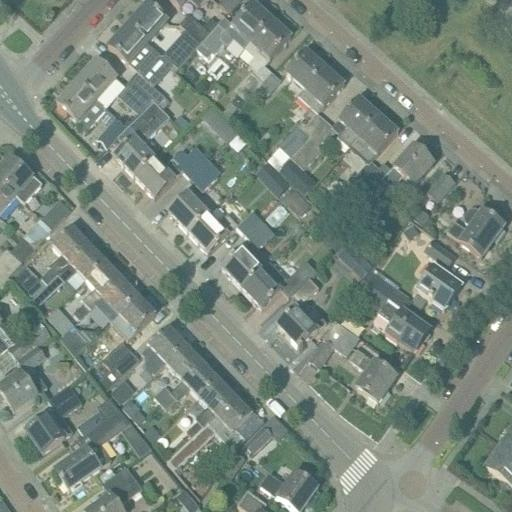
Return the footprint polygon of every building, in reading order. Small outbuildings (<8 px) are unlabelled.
[(205,0),(165,0),(178,11),(188,1),(197,9),(205,0)] [(224,0),(219,7),(228,16),(242,0),(224,0)] [(218,28),(196,53),(206,63),(212,57),(213,58),(223,47),(227,50),(233,43),(244,52),(270,23),(252,6),(238,21),(230,30),(226,35),(218,28)] [(126,29),(147,48),(167,25),(146,7),(126,29)] [(185,33),(184,35),(199,48),(217,28),(210,22),(202,30),(188,18),(179,28),(185,33)] [(270,23),(244,52),(254,61),(247,68),(254,73),(251,77),(261,86),(271,75),(265,70),(290,41),(270,23)] [(126,29),(107,51),(136,76),(129,84),(151,104),(153,102),(158,108),(157,109),(162,114),(170,105),(165,101),(141,80),(160,59),(147,48),(126,29)] [(199,48),(184,35),(163,59),(177,72),(199,48)] [(283,78),(302,95),(324,71),(305,54),(283,78)] [(95,64),(75,87),(95,104),(115,82),(95,64)] [(344,89),(324,71),(298,100),(309,111),(302,119),(305,121),(278,150),(291,162),(325,124),(318,118),(344,89)] [(261,86),(258,91),(267,99),(280,84),(271,75),(261,86)] [(234,95),(237,98),(245,105),(258,91),(261,86),(251,77),(234,95)] [(129,84),(116,99),(132,113),(140,104),(146,110),(151,104),(129,84)] [(87,134),(106,113),(95,104),(75,87),(56,108),(87,136),(88,135),(87,134)] [(237,98),(232,104),(232,107),(238,112),(245,105),(237,98)] [(338,139),(349,151),(377,120),(365,110),(366,109),(358,102),(337,126),(344,133),(338,139)] [(114,161),(134,182),(150,166),(137,152),(170,122),(162,114),(157,109),(154,106),(131,129),(139,137),(130,145),(114,161)] [(210,111),(200,121),(208,129),(218,120),(210,111)] [(354,181),(364,190),(384,168),(383,167),(378,172),(371,166),(397,137),(389,130),(388,131),(377,120),(349,151),(367,168),(354,181)] [(96,142),(106,151),(124,131),(114,122),(96,142)] [(291,162),(278,176),(284,181),(297,168),(303,174),(323,153),(318,149),(333,132),(325,124),(291,162)] [(384,168),(364,190),(372,198),(382,188),(389,195),(402,180),(413,191),(433,168),(412,150),(390,174),(384,168)] [(150,166),(134,182),(154,203),(168,189),(182,176),(189,182),(204,168),(192,155),(177,169),(171,164),(160,175),(150,166)] [(0,171),(0,187),(15,201),(24,209),(41,189),(10,161),(0,171)] [(303,174),(291,162),(279,176),(284,181),(305,200),(317,187),(303,174)] [(217,181),(204,168),(189,182),(202,195),(217,181)] [(427,198),(437,206),(440,202),(453,187),(444,179),(430,193),(427,198)] [(0,187),(0,218),(15,201),(0,187)] [(167,217),(187,237),(205,220),(185,199),(167,217)] [(55,209),(40,224),(52,234),(65,219),(55,209)] [(418,212),(411,223),(422,229),(429,219),(418,212)] [(458,247),(481,263),(503,231),(481,216),(480,217),(474,213),(469,214),(464,221),(465,226),(471,230),(467,235),(453,226),(446,236),(459,246),(458,247)] [(205,220),(187,237),(207,259),(226,241),(236,230),(244,238),(260,223),(251,214),(236,230),(228,222),(218,233),(205,220)] [(322,219),(311,230),(337,256),(347,245),(322,219)] [(267,231),(260,223),(244,238),(258,252),(273,237),(267,231)] [(35,230),(24,242),(35,252),(46,241),(52,234),(40,224),(35,230)] [(413,228),(403,235),(409,243),(419,236),(413,228)] [(19,276),(13,282),(24,294),(32,302),(88,249),(71,232),(57,246),(51,251),(60,260),(49,271),(51,273),(41,283),(38,281),(27,269),(19,276)] [(423,256),(445,272),(453,262),(431,245),(423,256)] [(85,286),(105,267),(88,249),(32,302),(38,309),(63,286),(65,287),(76,276),(85,286)] [(6,252),(0,258),(0,271),(10,280),(22,267),(6,252)] [(220,272),(241,293),(260,275),(239,254),(220,272)] [(362,261),(351,272),(362,282),(372,271),(362,261)] [(436,265),(416,295),(426,303),(427,303),(444,315),(446,312),(445,312),(453,301),(460,291),(444,280),(442,278),(445,272),(436,265)] [(260,275),(241,293),(261,315),(275,301),(285,292),(292,299),(308,283),(315,276),(306,267),(288,285),(270,266),(260,276),(260,275)] [(95,308),(101,303),(121,284),(105,267),(85,286),(93,294),(82,305),(84,307),(73,317),(79,324),(95,308)] [(0,291),(10,280),(0,271),(0,291)] [(402,317),(409,307),(369,278),(356,296),(380,313),(378,317),(393,328),(385,338),(387,339),(385,341),(396,348),(397,346),(413,357),(429,336),(402,317)] [(318,293),(308,283),(292,299),(291,300),(301,310),(318,293)] [(101,303),(95,308),(112,325),(117,320),(137,301),(121,284),(101,303)] [(416,295),(411,302),(421,310),(426,303),(416,295)] [(137,301),(117,320),(128,330),(121,337),(128,344),(154,319),(137,301)] [(298,352),(296,353),(299,356),(305,350),(304,348),(327,327),(314,314),(304,323),(295,313),(277,331),(298,352)] [(6,353),(14,363),(33,348),(36,351),(50,339),(39,326),(25,338),(6,353)] [(323,344),(320,349),(308,365),(318,372),(333,352),(346,361),(359,344),(335,327),(322,344),(323,344)] [(148,351),(141,358),(148,366),(144,369),(153,379),(164,368),(166,369),(185,351),(168,332),(153,346),(148,351)] [(69,334),(60,343),(74,361),(85,351),(69,334)] [(101,365),(110,374),(129,356),(120,346),(101,365)] [(166,369),(182,387),(202,368),(185,351),(166,369)] [(17,366),(24,375),(43,362),(36,352),(17,366)] [(349,365),(366,377),(355,392),(377,408),(396,382),(380,370),(356,354),(349,365)] [(129,356),(110,374),(95,388),(104,398),(139,365),(129,356)] [(202,368),(182,387),(171,397),(177,404),(189,393),(199,404),(218,385),(202,368)] [(0,391),(0,398),(13,417),(47,393),(35,376),(23,384),(19,378),(0,391)] [(123,385),(110,397),(119,407),(132,395),(123,385)] [(187,436),(193,441),(207,428),(234,402),(218,385),(199,404),(207,413),(195,424),(197,426),(187,436)] [(47,419),(26,435),(42,458),(58,446),(62,444),(72,437),(61,422),(78,410),(81,408),(68,390),(47,405),(54,415),(48,420),(47,419)] [(164,390),(153,401),(157,405),(159,407),(160,408),(171,398),(164,390)] [(171,398),(160,408),(165,413),(176,403),(171,398)] [(234,402),(207,428),(215,437),(233,456),(246,445),(235,434),(251,419),(234,402)] [(109,403),(96,412),(103,421),(106,425),(119,416),(109,403)] [(105,426),(90,436),(100,451),(130,429),(119,416),(106,425),(105,426)] [(92,420),(76,431),(82,439),(98,428),(92,421),(92,420)] [(207,428),(193,441),(167,466),(175,473),(215,437),(207,428)] [(245,449),(253,457),(271,440),(263,432),(245,449)] [(511,434),(511,435),(502,450),(511,456),(511,433),(511,434)] [(70,463),(54,474),(68,495),(85,484),(100,473),(111,465),(100,451),(90,436),(88,437),(79,443),(85,452),(70,463)] [(511,456),(502,450),(493,463),(491,462),(484,473),(500,484),(495,492),(507,500),(511,492),(511,456)] [(224,477),(231,482),(245,463),(238,457),(224,477)] [(110,472),(97,481),(102,488),(115,479),(110,472)] [(91,511),(118,511),(117,511),(141,495),(126,473),(101,490),(108,500),(100,506),(91,511)] [(269,479),(260,491),(276,501),(275,503),(283,508),(288,511),(303,511),(308,506),(313,510),(322,498),(317,494),(317,493),(295,477),(285,490),(269,479)] [(184,493),(176,500),(185,511),(197,511),(199,511),(184,493)] [(264,511),(266,510),(248,496),(237,511),(264,511)]
